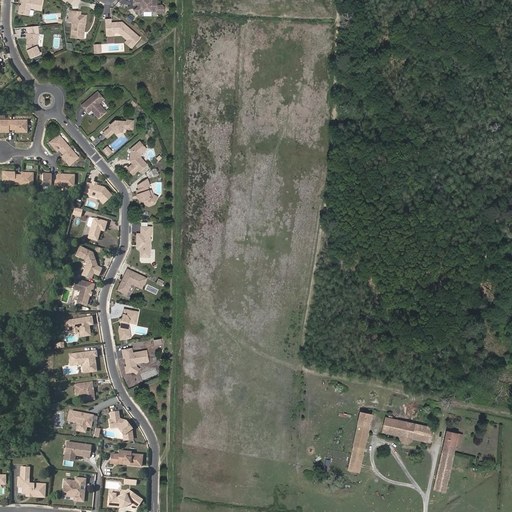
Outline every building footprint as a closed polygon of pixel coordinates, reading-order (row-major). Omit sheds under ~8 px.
[(40,12),(42,3),(30,0),(21,0),(21,2),(22,3),(23,3),(23,7),(21,8),(20,15),(29,17),(30,10),(40,12)] [(156,6),(156,1),(133,0),(133,6),(138,6),(138,8),(137,8),(134,11),(139,15),(142,11),(156,12),(158,14),(164,14),(164,8),(161,6),(156,6)] [(79,17),(79,14),(70,13),(69,24),(71,25),(70,39),(81,40),(81,34),(83,34),(85,18),(79,17)] [(108,24),(109,20),(104,20),(104,33),(110,33),(110,34),(115,34),(123,43),(130,36),(120,25),(119,26),(117,26),(117,25),(108,24)] [(37,47),(39,36),(27,35),(27,39),(28,39),(27,49),(31,59),(41,55),(37,47)] [(105,101),(98,93),(83,108),(89,115),(93,112),(93,111),(95,113),(95,114),(100,119),(107,113),(100,105),(105,101)] [(123,121),(121,120),(109,130),(113,135),(120,128),(121,129),(128,127),(129,125),(138,127),(139,118),(133,117),(133,119),(123,118),(123,121)] [(0,131),(7,131),(7,129),(9,129),(16,129),(18,129),(18,131),(27,131),(27,119),(16,120),(0,119),(0,131)] [(60,135),(51,142),(57,149),(59,148),(60,149),(65,155),(66,156),(64,158),(70,165),(79,158),(72,149),(71,149),(67,144),(67,143),(60,135)] [(142,155),(147,150),(141,143),(132,150),(132,162),(134,162),(135,164),(129,170),(135,176),(140,171),(141,172),(149,165),(143,158),(142,155)] [(110,157),(113,153),(109,148),(105,151),(110,157)] [(21,175),(14,174),(12,174),(12,172),(3,171),(2,183),(14,184),(14,183),(21,183),(21,184),(32,184),(33,172),(23,172),(23,175),(21,175)] [(57,175),(50,175),(48,175),(48,173),(42,173),(42,185),(49,185),(56,185),(73,186),(73,174),(64,174),(64,176),(57,175)] [(156,196),(153,190),(150,186),(152,185),(148,179),(139,186),(142,190),(139,192),(146,202),(149,200),(151,202),(155,203),(159,201),(159,197),(156,196)] [(95,186),(95,184),(91,183),(88,196),(98,198),(103,204),(111,196),(103,188),(102,189),(100,188),(100,187),(95,186)] [(72,214),(79,216),(81,210),(74,208),(72,214)] [(103,231),(106,222),(93,219),(87,239),(97,241),(99,233),(98,233),(98,230),(100,230),(103,231)] [(154,229),(143,229),(143,236),(139,236),(139,247),(140,247),(140,250),(143,250),(142,259),(152,259),(152,243),(153,243),(153,241),(152,240),(152,236),(153,236),(154,229)] [(94,257),(92,253),(80,247),(76,255),(85,259),(87,265),(85,269),(98,275),(101,268),(97,266),(95,261),(94,261),(93,259),(94,257)] [(143,289),(149,277),(128,268),(119,290),(132,295),(136,286),(143,289)] [(93,289),(94,285),(76,280),(73,289),(81,291),(77,303),(87,306),(89,296),(90,292),(91,289),(93,289)] [(136,321),(138,313),(124,311),(122,321),(121,322),(120,325),(122,326),(121,328),(120,328),(119,332),(121,340),(122,341),(130,339),(131,338),(129,330),(130,324),(130,322),(132,320),(136,321)] [(92,325),(91,318),(65,324),(67,333),(78,331),(80,332),(81,338),(91,336),(88,326),(92,325)] [(134,353),(133,349),(123,351),(125,359),(127,359),(127,362),(129,362),(129,365),(128,365),(129,367),(127,368),(128,373),(135,372),(138,368),(137,363),(146,361),(147,362),(149,361),(150,360),(148,351),(134,353)] [(97,355),(96,350),(69,355),(71,361),(75,360),(75,362),(80,362),(83,363),(83,364),(84,372),(97,370),(95,360),(94,361),(93,355),(95,355),(97,355)] [(93,398),(90,382),(74,384),(76,395),(82,394),(85,394),(87,400),(93,398)] [(110,420),(108,420),(109,423),(114,422),(115,427),(116,427),(122,435),(123,440),(132,438),(131,431),(129,428),(130,428),(124,420),(121,422),(118,419),(117,411),(109,413),(110,420)] [(85,427),(89,428),(91,418),(87,417),(87,414),(69,412),(67,422),(77,423),(76,426),(78,426),(78,427),(78,432),(84,433),(85,427)] [(372,415),(362,413),(359,424),(369,427),(372,415)] [(430,442),(433,429),(387,418),(384,431),(401,435),(400,437),(404,443),(409,444),(413,441),(413,438),(430,442)] [(369,427),(359,424),(355,446),(365,448),(369,427)] [(445,491),(458,434),(448,432),(435,489),(445,491)] [(65,442),(64,454),(82,456),(84,445),(65,442)] [(357,471),(359,472),(365,448),(355,446),(353,453),(349,470),(351,470),(357,471)] [(110,455),(110,464),(118,464),(118,462),(129,463),(129,465),(141,466),(142,456),(130,454),(130,452),(119,451),(118,455),(110,455)] [(28,478),(29,467),(21,467),(20,477),(18,477),(18,486),(22,487),(21,493),(26,493),(32,493),(32,496),(37,496),(39,496),(39,497),(44,497),(45,484),(28,483),(24,483),(25,477),(28,478)] [(75,478),(75,481),(64,480),(63,488),(68,488),(67,496),(74,497),(76,497),(76,501),(83,502),(84,490),(80,489),(80,486),(84,486),(85,479),(75,478)] [(117,498),(115,498),(109,497),(108,506),(120,508),(122,506),(126,505),(130,503),(136,507),(142,500),(128,490),(125,494),(117,498)]
